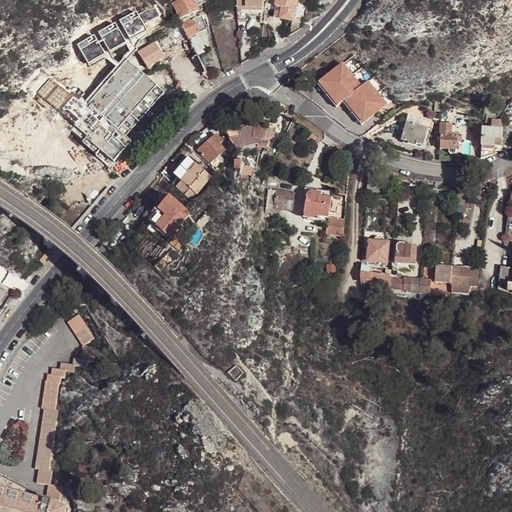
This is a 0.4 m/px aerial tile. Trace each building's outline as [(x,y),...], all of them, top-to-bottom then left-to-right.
[(177,0),(171,3),(178,19),(197,10),(192,0),(177,0)] [(234,0),(235,10),(236,19),(245,19),(245,15),(245,8),(260,8),(260,0),(234,0)] [(294,0),(274,0),(273,7),(280,8),(278,19),(291,21),(293,13),(294,0)] [(280,8),(273,7),(271,18),(278,19),(280,8)] [(245,8),(245,15),(260,16),(260,8),(245,8)] [(137,12),(135,13),(142,26),(148,22),(149,24),(152,23),(152,21),(158,18),(153,9),(144,11),(138,14),(137,12)] [(300,29),(305,11),(300,10),(299,15),(293,13),(291,21),(288,35),(300,29)] [(180,23),(186,35),(205,27),(201,19),(199,14),(180,23)] [(178,81),(183,89),(206,79),(203,75),(205,74),(196,55),(188,39),(186,35),(180,23),(180,21),(177,23),(168,33),(167,36),(158,41),(172,67),(178,65),(179,66),(172,70),(178,81)] [(188,39),(196,55),(204,50),(197,35),(188,39)] [(137,54),(146,69),(164,58),(154,42),(140,50),(138,48),(132,52),(134,55),(137,54)] [(127,56),(96,88),(93,85),(83,95),(126,136),(167,94),(127,56)] [(326,73),(335,85),(355,70),(345,58),(326,73)] [(178,81),(172,70),(164,75),(170,85),(178,81)] [(335,85),(345,96),(352,91),(364,81),(355,70),(335,85)] [(329,90),(335,85),(326,73),(320,78),(329,90)] [(352,91),(360,103),(380,88),(371,76),(364,81),(352,91)] [(206,79),(183,89),(190,100),(210,86),(206,78),(206,79)] [(335,85),(329,90),(338,101),(345,96),(335,85)] [(360,103),(370,114),(389,100),(380,88),(360,103)] [(360,103),(352,91),(345,96),(354,108),(360,103)] [(370,114),(360,103),(354,108),(364,120),(370,114)] [(230,129),(221,129),(234,150),(257,145),(257,148),(264,149),(266,143),(268,143),(272,125),(271,124),(272,121),(280,124),(284,114),(271,108),(267,120),(259,121),(232,130),(230,129)] [(440,109),(438,148),(453,149),(453,142),(457,142),(457,137),(449,136),(450,126),(454,126),(455,109),(440,109)] [(479,138),(478,158),(491,155),(491,150),(493,150),(499,151),(499,121),(489,120),(489,128),(480,128),(479,138)] [(399,140),(420,146),(425,129),(405,123),(399,140)] [(469,138),(479,138),(480,128),(479,125),(470,125),(469,138)] [(215,135),(196,151),(207,165),(223,151),(218,145),(221,142),(215,135)] [(175,187),(190,200),(209,178),(192,164),(183,174),(185,176),(175,187)] [(240,164),(239,172),(247,173),(249,166),(240,164)] [(239,172),(239,179),(245,181),(247,173),(239,172)] [(171,183),(175,187),(185,176),(183,174),(181,173),(171,183)] [(366,175),(365,192),(377,193),(379,176),(366,175)] [(293,193),(267,190),(264,205),(270,206),(275,206),(274,208),(290,211),(293,193)] [(315,194),(305,193),(303,212),(306,212),(305,220),(326,223),(327,219),(329,200),(314,198),(315,194)] [(168,196),(147,221),(149,223),(158,230),(168,238),(188,214),(168,196)] [(343,221),(327,219),(326,223),(325,235),(341,237),(343,221)] [(158,230),(149,223),(144,229),(153,236),(158,230)] [(287,234),(274,234),(274,244),(287,244),(287,234)] [(366,255),(360,255),(360,261),(385,263),(386,243),(367,242),(366,255)] [(99,245),(94,250),(101,257),(106,251),(99,245)] [(394,257),(394,265),(413,267),(414,248),(402,247),(401,246),(399,246),(396,246),(395,247),(395,248),(394,252),(392,252),(391,257),(394,257)] [(274,254),(266,263),(273,267),(279,258),(274,254)] [(333,265),(325,265),(325,273),(333,273),(333,265)] [(359,273),(367,275),(368,268),(360,266),(359,273)] [(434,266),(433,282),(448,283),(448,285),(450,285),(449,297),(456,297),(468,294),(468,287),(476,287),(477,270),(434,266)] [(511,268),(498,267),(495,288),(511,294),(511,268)] [(389,270),(383,270),(382,277),(367,275),(359,273),(359,278),(359,283),(388,288),(389,270)] [(68,286),(73,290),(80,282),(75,278),(68,286)] [(390,279),(388,289),(406,292),(406,295),(412,296),(412,293),(428,295),(429,282),(410,280),(410,282),(390,279)] [(60,301),(65,305),(71,297),(67,293),(60,301)] [(67,308),(69,315),(77,313),(75,306),(67,308)] [(66,322),(81,346),(92,338),(77,315),(66,322)] [(34,469),(47,470),(53,410),(55,411),(58,384),(59,378),(63,378),(64,372),(72,372),(72,366),(84,367),(85,360),(93,361),(94,347),(81,346),(79,359),(72,358),(71,365),(59,363),(58,370),(50,369),(50,375),(46,375),(45,381),(44,381),(41,409),(39,409),(34,469)] [(50,482),(47,495),(61,499),(64,486),(50,482)] [(0,511),(61,511),(63,507),(48,503),(49,501),(41,499),(40,501),(0,490),(0,511)]
